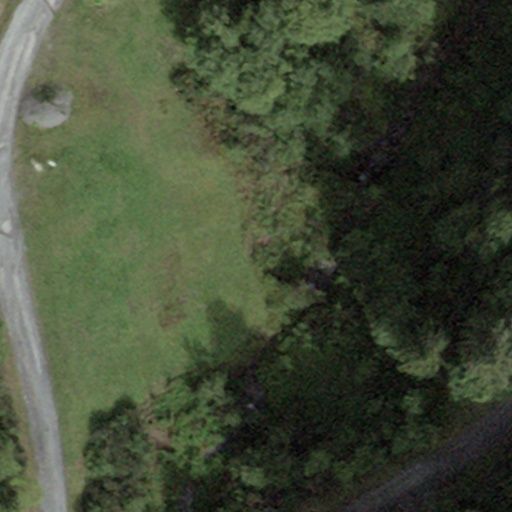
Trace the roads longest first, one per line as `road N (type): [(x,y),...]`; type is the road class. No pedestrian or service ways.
road 1 (track): [(54,511),(0,220)]
road 2 (track): [(511,413),(363,511)]
